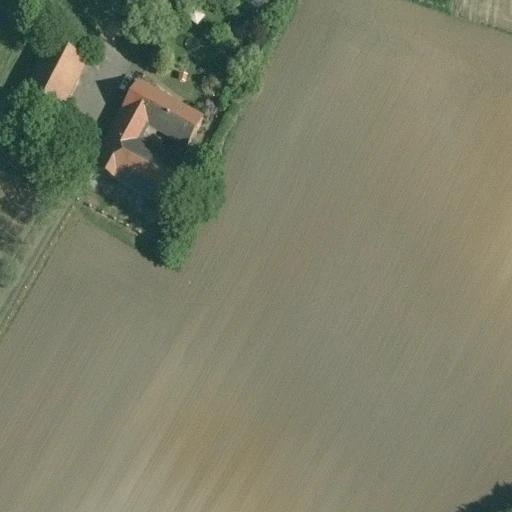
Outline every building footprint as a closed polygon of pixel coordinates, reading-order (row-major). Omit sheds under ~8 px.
[(87,63),(52,44),(22,101),(57,120),(87,63)] [(204,120),(139,85),(105,148),(131,162),(142,142),(149,128),(188,149),(204,120)] [(57,120),(22,101),(13,117),(49,136),(57,120)] [(63,157),(16,133),(1,161),(47,185),(63,157)] [(142,142),(131,162),(105,148),(93,169),(157,205),(181,163),(142,142)]
